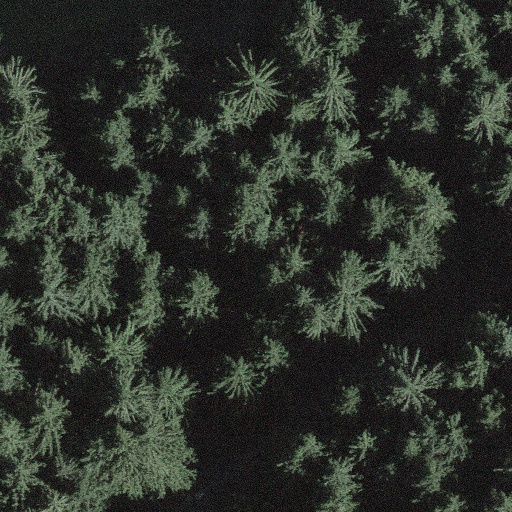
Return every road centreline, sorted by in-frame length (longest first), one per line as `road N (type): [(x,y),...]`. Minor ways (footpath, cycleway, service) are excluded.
road 1 (unclassified): [(511,295),(199,511)]
road 2 (track): [(0,68),(150,22),(262,0)]
